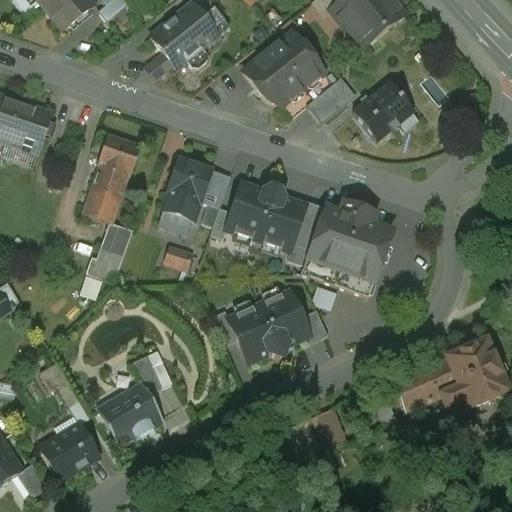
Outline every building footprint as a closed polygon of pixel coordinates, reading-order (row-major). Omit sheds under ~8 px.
[(85,0),(47,0),(39,7),(39,8),(62,35),(94,10),(85,0)] [(124,12),(114,0),(102,0),(98,3),(103,10),(96,15),(105,26),(124,12)] [(131,0),(114,0),(124,12),(134,3),(131,0)] [(327,15),(345,0),(318,0),(308,8),(319,22),(327,16),(327,15)] [(345,0),(327,15),(327,16),(358,53),(362,50),(401,19),(386,0),(345,0)] [(215,39),(188,6),(148,38),(174,72),(184,64),(182,61),(196,51),(197,54),(199,52),(215,39)] [(319,75),(290,38),(242,75),(264,102),(278,107),(319,75)] [(182,61),(184,64),(192,73),(207,61),(199,52),(197,54),(196,51),(182,61)] [(355,100),(340,82),(305,110),(320,128),(355,100)] [(384,97),(381,93),(353,115),(376,144),(411,117),(391,91),(384,97)] [(14,108),(0,103),(0,146),(1,146),(2,145),(14,108)] [(50,120),(14,108),(2,145),(38,157),(50,120)] [(141,151),(107,139),(96,169),(99,170),(128,180),(130,181),(141,151)] [(208,175),(178,164),(167,195),(169,196),(163,214),(191,224),(208,175)] [(128,180),(99,170),(83,219),(111,229),(128,180)] [(289,257),(291,249),(304,209),(283,202),(279,194),(269,190),(261,195),(239,187),(229,216),(223,234),(224,235),(233,238),(249,244),(262,248),(279,254),(289,257)] [(291,249),(307,254),(321,211),(305,206),(304,209),(291,249)] [(339,218),(321,211),(307,254),(305,262),(299,279),(366,302),(389,235),(370,228),(373,219),(342,208),(339,218)] [(223,234),(229,216),(217,212),(208,239),(221,244),(224,235),(223,234)] [(131,235),(115,230),(114,235),(107,233),(95,263),(91,262),(86,278),(113,288),(131,235)] [(249,244),(233,238),(230,246),(247,251),(249,244)] [(279,254),(262,248),(260,255),(276,261),(279,254)] [(191,259),(167,251),(162,266),(186,274),(191,259)] [(259,299),(262,306),(278,299),(275,292),(259,299)] [(226,322),(225,323),(235,346),(245,369),(266,359),(275,363),(284,359),(288,350),(308,341),(288,295),(278,299),(262,306),(250,312),(234,319),(226,322)] [(231,312),(234,319),(250,312),(247,305),(231,312)] [(223,351),(235,346),(225,323),(226,322),(223,316),(210,321),(223,351)] [(484,345),(443,362),(444,365),(458,396),(466,413),(507,395),(500,379),(507,376),(498,357),(490,360),(484,345)] [(160,392),(145,360),(130,367),(142,387),(138,389),(145,401),(160,392)] [(458,396),(444,365),(414,378),(428,409),(458,396)] [(54,367),(36,377),(48,398),(54,394),(65,412),(77,405),(54,367)] [(428,409),(414,378),(393,387),(407,418),(428,409)] [(138,389),(122,399),(119,395),(96,409),(98,413),(97,414),(118,449),(133,441),(133,442),(160,426),(145,401),(138,389)] [(378,392),(348,406),(365,443),(395,430),(378,392)] [(365,443),(348,406),(314,421),(331,459),(332,458),(337,456),(365,443)] [(78,430),(38,452),(58,485),(97,462),(78,430)] [(285,434),(254,448),(280,504),(298,496),(296,492),(308,486),(285,434)] [(1,443),(0,443),(0,489),(16,479),(22,474),(1,443)] [(443,449),(428,455),(436,475),(451,468),(443,449)] [(337,456),(332,458),(337,469),(342,467),(337,456)] [(32,467),(22,474),(16,479),(31,502),(46,492),(32,467)]
